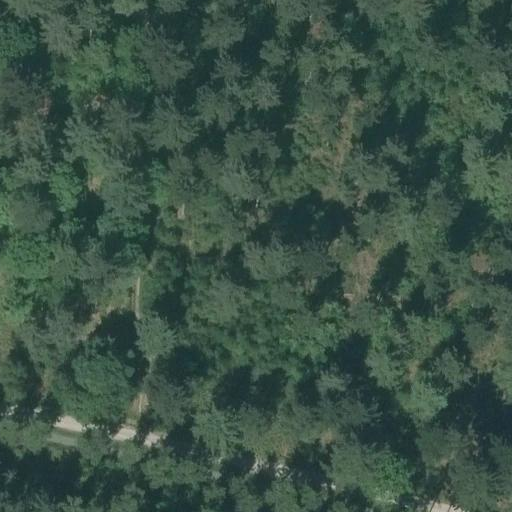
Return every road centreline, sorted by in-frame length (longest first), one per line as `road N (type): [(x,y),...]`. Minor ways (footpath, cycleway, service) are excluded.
road 1 (track): [(146,0),(128,458)]
road 2 (track): [(0,412),(429,511)]
